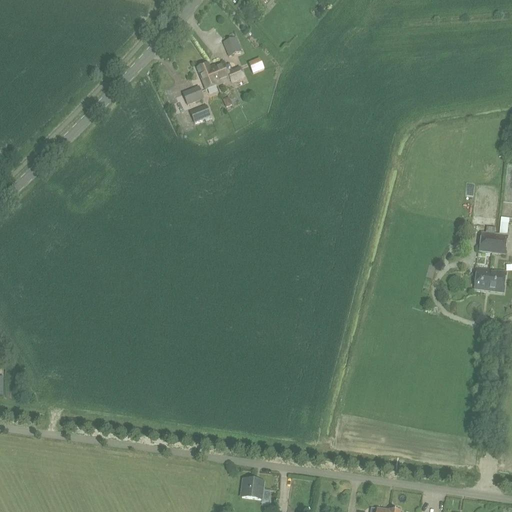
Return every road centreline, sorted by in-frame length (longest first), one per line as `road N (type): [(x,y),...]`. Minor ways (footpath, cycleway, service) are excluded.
road 1 (unclassified): [(511,500),(0,427)]
road 2 (secondary): [(0,202),(195,0)]
road 3 (unknown): [(504,337),(490,497)]
road 4 (unknown): [(461,241),(435,282),(437,300),(451,315),(504,337)]
